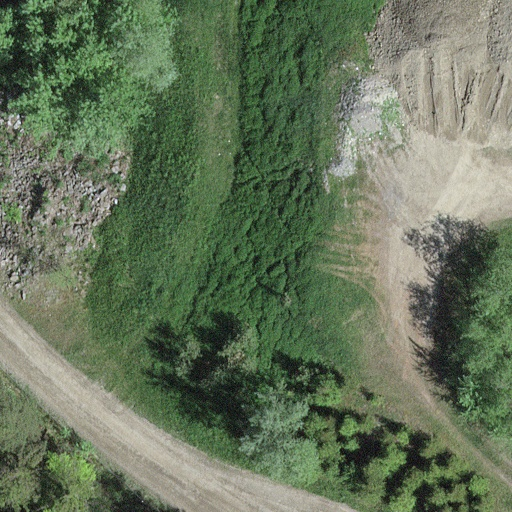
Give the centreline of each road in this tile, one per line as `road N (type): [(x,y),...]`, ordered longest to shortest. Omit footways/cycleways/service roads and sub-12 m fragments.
road 1 (track): [(247,511),(185,473),(0,292)]
road 2 (track): [(511,451),(440,381),(430,280),(479,207),(511,192)]
